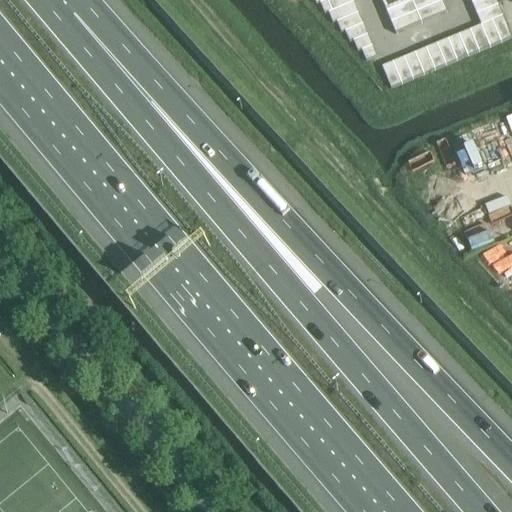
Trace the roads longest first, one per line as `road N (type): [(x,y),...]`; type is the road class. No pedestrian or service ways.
road 1 (motorway): [(487,511),(65,15)]
road 2 (motorway): [(511,462),(65,15)]
road 3 (motorway): [(0,56),(385,511)]
road 4 (unclassified): [(214,511),(0,252)]
road 5 (unknown): [(278,0),(375,105),(397,105),(511,60)]
